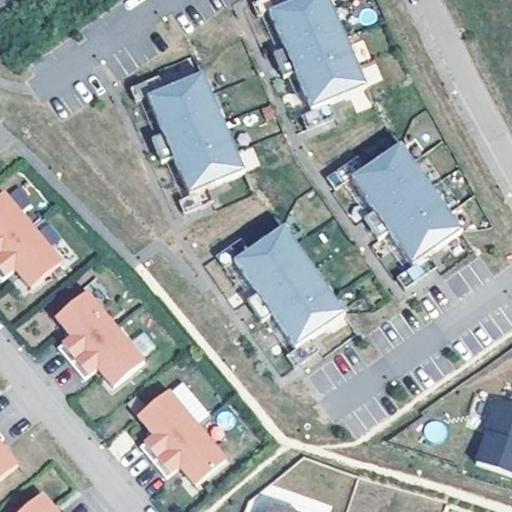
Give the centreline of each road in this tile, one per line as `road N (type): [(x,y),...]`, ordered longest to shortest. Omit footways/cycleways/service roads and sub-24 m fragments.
road 1 (residential): [(511,283),(328,411)]
road 2 (residential): [(0,358),(127,511)]
road 3 (residential): [(425,0),(511,167)]
road 4 (residential): [(170,0),(43,87)]
